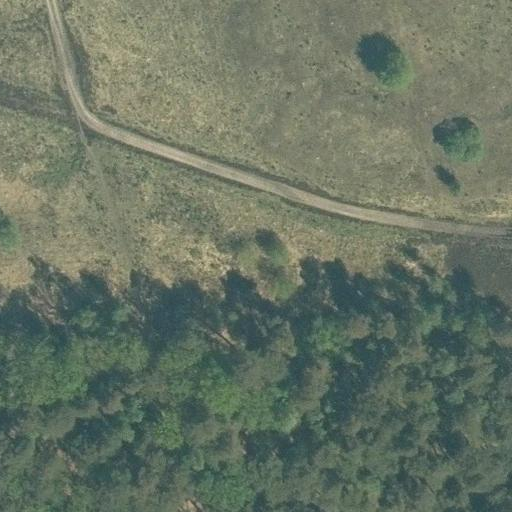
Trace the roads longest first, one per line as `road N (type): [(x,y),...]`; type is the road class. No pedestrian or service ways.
road 1 (track): [(90,121),(350,211),(511,234)]
road 2 (track): [(47,0),(75,99),(90,121)]
